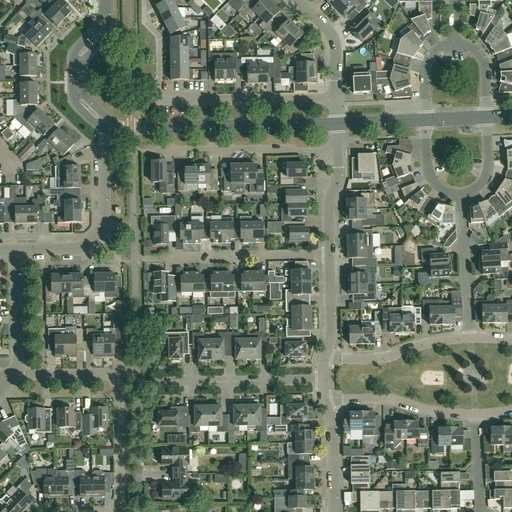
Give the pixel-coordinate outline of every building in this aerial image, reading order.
[(53,8),(65,19),(72,11),(61,0),(60,0),(54,0),(50,0),(48,3),(53,8)] [(169,0),(156,7),(161,16),(177,8),(172,0),(169,0)] [(230,0),(228,3),(240,14),(250,4),(246,0),(230,0)] [(240,14),(241,13),(246,17),(248,15),(251,18),(256,14),(260,17),(273,5),(267,0),(262,0),(255,8),(250,4),(240,14)] [(329,0),(328,2),(331,5),(331,8),(335,12),(346,0),(329,0)] [(358,0),(355,3),(351,0),(346,0),(335,12),(339,16),(341,16),(345,19),(354,10),(359,14),(368,5),(362,0),(358,0)] [(410,21),(412,23),(419,31),(423,37),(424,37),(426,34),(430,32),(426,21),(432,19),(431,2),(423,2),(418,3),(418,9),(421,17),(410,21)] [(494,17),(487,15),(489,8),(491,8),(491,2),(502,2),(478,2),(478,8),(476,8),(477,18),(478,19),(475,30),(480,31),(479,32),(482,34),(487,28),(494,17)] [(273,5),(260,17),(264,21),(258,27),(266,34),(273,27),(269,22),(280,12),(273,5)] [(53,8),(45,16),(57,27),(65,19),(53,8)] [(161,16),(165,26),(181,18),(177,8),(161,16)] [(349,26),(354,31),(352,33),(354,35),(354,37),(356,40),(359,40),(361,42),(374,28),(369,24),(374,19),(366,10),(349,26)] [(37,25),(33,29),(45,40),(52,32),(44,24),(46,22),(39,15),(37,17),(35,16),(31,20),(37,25)] [(488,46),(490,48),(506,35),(494,28),(499,20),(494,17),(487,28),(492,32),(484,43),(488,45),(488,46)] [(181,18),(165,26),(170,36),(186,28),(181,18)] [(278,37),(282,41),(295,28),(288,21),(278,31),(273,27),(266,34),(268,32),(274,39),(277,39),(278,37)] [(411,32),(400,40),(417,52),(419,49),(419,48),(422,45),(414,35),(419,31),(412,23),(409,28),(411,32)] [(303,35),(295,28),(282,41),(286,45),(284,48),(291,55),(293,54),(298,48),(294,44),(303,35)] [(37,48),(45,40),(33,29),(28,33),(26,31),(20,38),(19,37),(18,39),(5,36),(3,43),(8,44),(24,48),(28,44),(30,46),(32,43),(37,48)] [(500,53),(502,59),(511,54),(511,49),(506,35),(490,48),(492,51),(493,51),(494,55),(500,53)] [(170,49),(188,49),(188,38),(170,38),(170,49)] [(393,60),(399,61),(401,55),(414,59),(415,55),(417,52),(400,40),(396,54),(395,56),(390,55),(389,58),(393,60)] [(14,66),(20,66),(36,66),(36,55),(24,55),(24,48),(8,44),(6,53),(13,56),(14,66)] [(170,49),(170,60),(188,60),(188,49),(170,49)] [(500,71),(500,74),(511,73),(511,54),(502,59),(504,64),(499,66),(500,71)] [(289,68),(289,74),(316,74),(316,64),(301,64),(301,58),(295,58),(295,68),(289,68)] [(170,60),(171,70),(188,70),(188,60),(170,60)] [(225,60),(208,60),(208,72),(215,71),(215,83),(225,82),(225,73),(225,60)] [(225,60),(225,73),(225,82),(235,82),(235,71),(241,71),(241,76),(241,60),(225,60)] [(247,84),(257,84),(257,64),(241,65),(241,60),(241,76),(247,75),(247,84)] [(391,73),(376,73),(376,80),(382,80),(389,80),(410,79),(410,75),(409,75),(410,71),(397,67),(399,61),(393,60),(393,66),(391,73)] [(257,64),(257,84),(268,84),(267,75),(274,75),(274,72),(273,64),(257,64)] [(20,66),(20,77),(37,77),(36,66),(20,66)] [(171,70),(171,81),(193,81),(192,70),(188,70),(171,70)] [(376,80),(376,73),(376,71),(368,72),(368,74),(353,75),(354,91),(355,91),(355,93),(353,93),(353,94),(370,93),(370,84),(376,83),(376,80)] [(499,83),(502,83),(505,84),(503,93),(511,93),(511,73),(500,74),(500,78),(501,78),(499,83)] [(316,84),(316,74),(289,74),(289,83),(292,83),(292,84),(316,84)] [(410,82),(410,79),(389,80),(391,85),(388,86),(391,94),(392,94),(394,99),(411,98),(411,97),(409,97),(406,89),(411,87),(410,82)] [(20,95),(37,95),(37,84),(20,84),(20,95)] [(37,95),(20,95),(21,101),(13,101),(13,118),(27,112),(28,112),(27,106),(37,106),(37,95)] [(31,134),(35,129),(46,118),(38,110),(32,117),(27,112),(13,118),(23,127),(31,134)] [(46,118),(35,129),(43,137),(54,125),(46,118)] [(8,128),(1,134),(7,141),(14,136),(8,128)] [(52,152),(55,149),(66,137),(59,129),(48,141),(46,139),(37,147),(43,153),(47,148),(52,152)] [(55,149),(63,157),(74,145),(66,137),(55,149)] [(392,166),(412,165),(411,156),(406,155),(407,153),(411,153),(411,147),(411,146),(387,147),(386,153),(395,156),(392,166),(387,166),(392,166)] [(30,154),(25,150),(18,157),(23,162),(30,154)] [(352,161),(352,180),(362,180),(362,174),(374,173),(374,154),(375,154),(375,153),(361,154),(361,156),(359,156),(358,159),(357,161),(352,161)] [(55,167),(56,179),(80,178),(80,167),(75,167),(72,162),(72,154),(59,161),(57,157),(52,159),(56,167),(55,167)] [(165,175),(165,164),(165,162),(158,162),(158,161),(151,161),(151,166),(152,166),(152,170),(149,170),(149,178),(152,178),(152,183),(161,183),(161,194),(174,194),(174,175),(165,175)] [(256,165),(243,166),(244,185),(250,184),(250,193),(264,193),(263,169),(256,169),(256,165)] [(286,174),(280,174),(280,185),(294,185),(294,178),(307,178),(306,165),(286,165),(286,174)] [(392,166),(387,166),(387,167),(392,166),(396,177),(385,181),(388,189),(399,185),(404,183),(412,180),(411,179),(411,175),(412,175),(412,165),(392,166)] [(198,185),(197,166),(184,167),(184,178),(177,179),(178,192),(189,192),(189,185),(198,185)] [(197,166),(198,185),(206,185),(206,191),(218,191),(217,178),(210,178),(210,166),(197,166)] [(244,188),(244,185),(243,166),(230,166),(231,178),(224,178),(224,192),(234,192),(237,188),(244,188)] [(69,195),(69,189),(80,189),(80,178),(56,179),(56,189),(49,189),(50,196),(57,195),(69,195)] [(505,180),(500,187),(511,195),(511,182),(505,180)] [(402,207),(406,203),(422,191),(416,184),(415,184),(416,185),(406,188),(404,183),(399,185),(401,191),(406,203),(402,206),(402,207)] [(511,195),(500,187),(494,195),(495,196),(495,195),(502,203),(498,207),(503,214),(511,207),(511,195)] [(427,198),(422,191),(406,203),(402,207),(407,203),(418,211),(417,211),(423,215),(425,210),(421,207),(427,198),(427,199),(427,198)] [(286,192),(286,205),(288,205),(288,204),(305,204),(305,192),(286,192)] [(374,194),(361,194),(361,200),(347,200),(347,210),(375,210),(374,194)] [(69,201),(69,195),(57,195),(57,202),(58,202),(58,206),(60,207),(64,207),(64,212),(81,212),(81,211),(83,210),(83,204),(81,203),(81,201),(69,201)] [(32,200),(32,208),(26,208),(26,224),(37,224),(37,221),(37,211),(43,211),(42,196),(37,196),(37,200),(32,200)] [(0,224),(4,224),(4,213),(10,213),(9,199),(0,198),(0,224)] [(21,199),(9,199),(10,213),(15,213),(15,224),(26,224),(26,208),(26,199),(21,199)] [(498,218),(503,214),(498,207),(493,210),(487,202),(487,201),(478,205),(485,223),(487,228),(486,224),(496,215),(498,218)] [(281,210),(282,223),(291,223),(291,217),(307,217),(307,204),(305,204),(288,204),(288,205),(288,210),(281,210)] [(425,210),(423,215),(421,217),(438,229),(438,230),(440,225),(445,206),(436,204),(435,205),(436,205),(430,214),(425,210)] [(485,223),(478,205),(469,208),(470,209),(471,224),(485,223),(487,228),(485,223)] [(454,209),(445,206),(440,225),(438,230),(440,225),(453,225),(454,225),(453,209),(454,209)] [(375,210),(347,210),(347,221),(362,221),(362,227),(376,226),(376,216),(372,216),(372,210),(375,210)] [(81,223),(81,212),(64,212),(65,218),(57,218),(57,224),(81,223)] [(43,213),(43,224),(51,224),(51,213),(43,213)] [(175,231),(175,217),(160,217),(161,226),(154,226),(154,245),(168,245),(168,235),(175,235),(175,231)] [(243,243),(252,243),(252,223),(251,218),(240,218),(240,224),(236,224),(237,240),(243,240),(243,243)] [(264,223),(252,223),(252,243),(260,243),(260,239),(268,239),(267,229),(265,229),(264,223)] [(291,223),(282,223),(267,223),(268,231),(272,231),(272,234),(273,234),(273,232),(283,232),(284,234),(287,234),(288,244),(295,243),(295,241),(299,241),(299,243),(310,243),(309,235),(307,235),(307,229),(295,229),(295,223),(291,223)] [(178,231),(175,231),(175,235),(176,241),(183,241),(183,245),(191,244),(191,224),(178,225),(178,231)] [(191,224),(191,244),(200,244),(200,240),(206,240),(206,224),(191,224)] [(221,224),(206,224),(206,240),(213,240),(213,244),(222,244),(221,224)] [(221,224),(222,244),(230,244),(230,240),(237,240),(236,224),(221,224)] [(446,242),(447,242),(451,246),(457,239),(456,230),(446,242)] [(347,236),(348,248),(366,248),(373,248),(372,231),(362,231),(363,236),(347,236)] [(478,262),(479,264),(499,263),(508,262),(510,262),(510,256),(507,256),(506,245),(509,245),(508,234),(495,242),(495,245),(488,245),(489,252),(481,253),(481,256),(479,256),(479,259),(478,262)] [(384,248),(384,235),(376,235),(377,249),(384,248)] [(366,259),(366,248),(348,248),(348,259),(363,259),(363,266),(373,266),(377,266),(377,258),(366,259)] [(430,262),(430,267),(451,266),(451,264),(451,262),(450,260),(450,258),(447,259),(447,255),(433,256),(433,249),(421,250),(422,263),(430,262)] [(508,262),(499,263),(479,264),(479,266),(479,268),(480,270),(480,272),(482,272),(483,275),(496,274),(497,281),(509,280),(508,267),(508,262)] [(363,266),(363,274),(348,275),(348,285),(367,285),(376,285),(376,274),(377,274),(377,266),(373,266),(363,266)] [(448,274),(451,274),(451,272),(451,270),(451,268),(451,266),(430,267),(431,273),(418,274),(418,286),(435,285),(435,279),(449,278),(448,274)] [(292,276),(292,284),(310,283),(310,271),(285,272),(285,276),(292,276)] [(105,275),(104,275),(105,293),(110,293),(110,297),(112,299),(120,299),(120,288),(115,288),(115,275),(113,275),(112,272),(106,273),(105,275)] [(253,292),(252,272),(244,273),(244,276),(237,276),(238,293),(253,292)] [(268,284),(268,276),(261,276),(261,272),(252,272),(253,292),(266,292),(265,286),(268,286),(268,284)] [(89,297),(89,302),(95,302),(95,297),(99,297),(99,293),(105,293),(104,275),(103,275),(103,273),(96,273),(96,275),(94,275),(94,287),(89,287),(89,297)] [(175,300),(175,286),(175,278),(168,278),(168,274),(165,274),(164,273),(161,273),(160,274),(154,274),(154,294),(161,294),(161,300),(175,300)] [(192,293),(192,273),(183,274),(183,277),(176,277),(176,287),(179,287),(179,294),(192,293)] [(207,293),(207,277),(200,277),(200,273),(192,273),(192,293),(207,293)] [(214,277),(207,277),(207,293),(210,293),(210,299),(223,299),(222,273),(214,273),(214,277)] [(235,293),(238,293),(237,276),(231,277),(231,273),(222,273),(223,299),(235,298),(235,293)] [(72,275),(61,276),(62,294),(68,294),(68,298),(73,298),(73,297),(72,275)] [(89,297),(89,287),(83,287),(83,275),(72,275),(73,297),(78,297),(89,297)] [(46,291),(46,303),(52,303),(52,294),(62,294),(61,276),(51,276),(51,291),(46,291)] [(285,291),(286,302),(298,302),(298,296),(310,295),(310,283),(292,284),(292,291),(285,291)] [(367,285),(348,285),(349,295),(363,295),(363,301),(376,301),(376,295),(376,285),(367,285)] [(454,322),(462,322),(460,292),(451,292),(451,302),(442,303),(442,308),(442,325),(454,325),(454,322)] [(486,301),(482,301),(474,302),(475,314),(477,314),(477,316),(478,317),(482,317),(482,324),(494,324),(494,306),(494,295),(490,295),(486,298),(486,301)] [(442,325),(442,308),(435,308),(435,301),(422,301),(423,315),(429,315),(430,326),(442,325)] [(506,306),(494,306),(494,324),(507,324),(507,313),(511,313),(511,301),(506,301),(506,306)] [(292,320),(311,319),(311,307),(298,308),(298,302),(286,302),(286,312),(292,312),(292,320)] [(401,309),(402,316),(402,336),(403,336),(408,335),(408,333),(414,333),(414,323),(421,323),(420,308),(401,309)] [(382,311),(383,334),(395,334),(395,335),(401,336),(402,336),(402,316),(401,309),(389,309),(389,311),(382,311)] [(109,337),(103,337),(104,357),(112,357),(113,355),(114,355),(114,342),(120,342),(120,318),(116,318),(116,321),(114,321),(114,329),(109,329),(109,337)] [(286,327),(286,338),(294,338),(298,338),(298,332),(311,331),(311,319),(292,320),(292,327),(286,327)] [(361,327),(362,345),(374,345),(374,334),(381,334),(380,322),(361,322),(362,327),(361,327)] [(362,345),(361,327),(349,327),(349,345),(362,345)] [(65,337),(66,355),(69,355),(69,359),(69,358),(76,358),(76,342),(82,342),(82,330),(75,330),(74,328),(67,329),(66,330),(65,330),(65,337)] [(93,342),(93,355),(94,355),(95,358),(104,357),(103,337),(98,337),(97,329),(86,330),(86,342),(93,342)] [(48,330),(49,343),(55,343),(55,358),(62,358),(62,359),(63,359),(63,356),(66,355),(65,337),(65,330),(48,330)] [(169,344),(167,344),(167,351),(169,351),(169,360),(172,360),(172,362),(179,362),(179,360),(182,359),(182,346),(188,346),(188,333),(172,334),(172,340),(169,340),(169,344)] [(211,341),(211,361),(224,361),(223,347),(229,347),(229,333),(218,333),(218,341),(211,341)] [(229,333),(229,347),(235,347),(236,361),(248,360),(248,340),(240,340),(240,333),(229,333)] [(260,346),(266,346),(266,333),(255,333),(255,335),(248,335),(248,340),(248,360),(261,360),(260,346)] [(192,334),(192,347),(198,347),(199,361),(211,361),(211,341),(203,341),(203,334),(192,334)] [(286,338),(279,338),(279,349),(285,349),(286,358),(291,357),(291,360),(300,360),(300,357),(306,357),(305,344),(294,344),(294,338),(286,338)] [(292,406),(286,406),(280,406),(281,426),(296,425),(296,419),(307,419),(306,406),(301,406),(301,403),(292,404),(292,406)] [(239,427),(247,426),(247,406),(233,407),(234,418),(228,418),(228,433),(239,433),(239,427)] [(267,432),(267,426),(266,417),(260,417),(260,406),(247,406),(247,426),(256,426),(256,432),(267,432)] [(189,427),(189,418),(188,407),(170,408),(170,413),(159,413),(159,415),(157,415),(156,416),(156,423),(157,424),(159,424),(159,426),(178,426),(178,427),(189,427)] [(200,427),(208,427),(208,407),(194,407),(195,418),(189,418),(189,427),(189,433),(200,433),(200,427)] [(217,433),(228,433),(228,418),(221,418),(221,407),(208,407),(208,427),(217,427),(217,433)] [(81,431),(81,423),(75,423),(75,419),(75,417),(73,417),(73,409),(59,409),(59,429),(67,429),(67,430),(72,435),(75,432),(81,431)] [(100,429),(107,429),(107,409),(90,409),(90,417),(89,419),(83,419),(83,436),(94,436),(94,432),(98,432),(100,431),(100,429)] [(36,433),(51,433),(51,420),(46,420),(44,418),(44,410),(29,410),(29,416),(26,416),(25,418),(25,422),(27,423),(29,423),(29,430),(35,430),(35,432),(36,433)] [(362,431),(362,413),(349,413),(350,434),(355,434),(357,433),(357,431),(362,431)] [(381,419),(374,419),(374,413),(362,413),(362,431),(362,437),(381,436),(381,419)] [(400,440),(406,440),(406,420),(405,420),(399,421),(399,423),(394,423),(384,423),(385,449),(393,449),(395,449),(396,448),(400,443),(400,440)] [(427,429),(418,429),(418,422),(412,422),(412,421),(407,420),(406,420),(406,440),(418,440),(418,449),(428,449),(427,429)] [(9,430),(1,423),(1,422),(0,422),(0,440),(4,444),(9,438),(21,449),(27,444),(19,426),(9,430)] [(309,425),(300,426),(275,426),(275,433),(288,433),(288,435),(291,438),(295,438),(295,444),(313,443),(313,432),(309,432),(309,425)] [(483,439),(484,453),(496,453),(496,446),(503,446),(503,428),(491,428),(491,439),(483,439)] [(511,428),(503,428),(503,446),(503,453),(511,452),(511,428)] [(450,447),(450,429),(438,429),(438,440),(431,440),(431,454),(444,454),(443,447),(450,447)] [(450,447),(462,446),(462,454),(471,453),(470,439),(462,439),(462,429),(450,429),(450,447)] [(287,444),(288,462),(300,462),(300,455),(313,455),(313,443),(295,444),(287,444)] [(173,465),(173,474),(186,474),(186,465),(189,465),(188,449),(162,450),(162,453),(161,453),(160,452),(160,454),(159,455),(159,457),(159,459),(159,460),(160,462),(160,464),(161,464),(161,462),(162,462),(162,466),(168,466),(170,463),(173,465)] [(243,468),(252,468),(252,455),(243,455),(243,468)] [(369,457),(362,457),(351,457),(351,466),(351,475),(369,475),(369,457)] [(382,457),(382,465),(390,465),(391,457),(382,457)] [(56,470),(56,498),(68,497),(68,483),(74,483),(74,471),(73,460),(66,460),(66,470),(64,471),(56,472),(56,470)] [(288,480),(296,480),(314,479),(313,468),(301,468),(300,462),(288,462),(288,480)] [(511,490),(511,472),(495,473),(495,471),(493,471),(487,465),(485,465),(486,473),(494,473),(494,482),(495,482),(495,491),(511,490)] [(34,485),(44,485),(44,498),(56,498),(56,470),(48,470),(48,478),(38,478),(36,472),(30,472),(34,485)] [(74,471),(74,483),(74,486),(80,486),(80,497),(92,497),(92,477),(85,477),(85,471),(74,471)] [(92,477),(92,497),(104,497),(104,493),(104,485),(110,485),(114,485),(114,474),(110,474),(104,474),(102,472),(94,472),(92,474),(92,477)] [(441,474),(441,492),(459,491),(459,483),(459,474),(459,473),(441,474)] [(187,483),(186,474),(173,474),(173,484),(171,486),(169,484),(162,484),(163,487),(161,487),(161,486),(161,488),(160,489),(159,491),(159,493),(160,494),(161,496),(161,498),(162,498),(162,496),(163,496),(163,500),(190,499),(189,483),(187,483)] [(369,489),(369,475),(351,475),(351,485),(352,485),(353,493),(360,493),(369,493),(369,489)] [(288,491),(289,498),(306,498),(306,491),(314,491),(314,479),(296,480),(296,491),(288,491)] [(24,495),(28,491),(23,486),(19,490),(15,487),(12,487),(10,489),(8,492),(8,495),(11,498),(10,499),(23,511),(25,511),(33,504),(27,498),(24,495)] [(511,490),(495,491),(489,491),(489,500),(503,500),(503,509),(511,509),(511,490)] [(459,491),(441,492),(441,510),(451,510),(451,509),(460,509),(459,491)] [(405,492),(392,493),(387,493),(387,510),(396,510),(396,511),(405,511),(405,492)] [(423,492),(405,492),(405,511),(415,511),(415,509),(423,509),(423,492)] [(423,492),(423,509),(432,509),(432,510),(441,510),(441,492),(423,492)] [(360,493),(353,493),(351,493),(351,503),(360,503),(360,511),(370,511),(369,493),(360,493)] [(387,493),(369,493),(370,511),(379,511),(379,510),(387,510),(387,493)] [(277,509),(277,511),(289,511),(289,509),(306,509),(306,498),(289,498),(289,509),(277,509)] [(23,511),(10,499),(5,504),(1,500),(0,500),(0,511),(23,511)]
